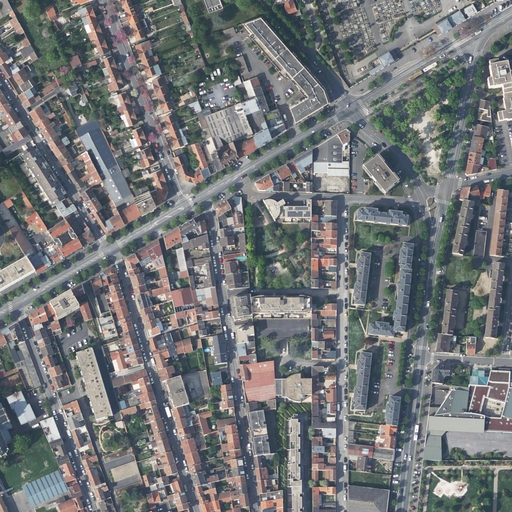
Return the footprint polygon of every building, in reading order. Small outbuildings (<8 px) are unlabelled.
[(12,10),(6,0),(0,0),(0,4),(0,5),(2,8),(0,8),(0,12),(1,14),(3,13),(4,15),(12,10)] [(132,5),(130,0),(122,0),(121,1),(121,2),(121,4),(122,4),(124,9),(132,5)] [(204,0),(209,12),(222,7),(219,0),(204,0)] [(294,4),(292,0),(291,0),(284,3),(288,14),(297,11),(294,4)] [(477,13),(472,4),(464,9),(469,17),(477,13)] [(82,8),(86,16),(93,13),(94,11),(93,9),(92,9),(91,5),(82,8)] [(127,16),(135,13),(132,5),(124,9),(126,13),(125,13),(126,15),(127,16)] [(465,20),(460,11),(460,10),(436,24),(442,33),(442,34),(459,24),(465,20)] [(94,13),(93,13),(86,16),(87,20),(88,24),(96,20),(95,18),(95,16),(96,15),(95,14),(94,13)] [(129,20),(130,24),(138,21),(135,13),(127,16),(127,17),(127,20),(129,20)] [(13,27),(14,27),(19,23),(16,17),(13,19),(9,21),(13,27)] [(295,123),(299,121),(318,110),(323,107),(330,103),(329,101),(325,88),(322,84),(321,85),(317,81),(318,80),(293,52),(292,53),(287,47),(288,46),(285,42),(284,43),(279,38),(280,37),(266,20),(265,22),(260,17),(240,25),(262,50),(260,52),(264,56),(266,54),(275,65),(274,67),(282,75),(284,73),(289,78),(290,77),(295,82),(294,84),(300,91),(293,98),(296,103),(289,107),(295,121),(295,123)] [(88,33),(91,31),(99,28),(100,27),(99,25),(98,24),(96,20),(88,24),(86,25),(85,25),(88,33)] [(133,32),(141,29),(140,25),(138,21),(130,24),(132,29),(131,30),(132,31),(133,32)] [(432,27),(438,36),(442,33),(436,24),(432,27)] [(223,31),(225,38),(235,34),(233,27),(223,31)] [(100,29),(99,28),(91,31),(93,35),(94,39),(102,36),(101,32),(102,31),(101,29),(100,29)] [(144,36),(141,29),(133,32),(133,33),(134,35),(134,36),(136,39),(144,36)] [(186,43),(190,42),(195,40),(192,32),(189,34),(182,36),(183,40),(185,41),(186,43)] [(96,44),(97,47),(105,44),(105,43),(106,42),(105,40),(104,40),(104,39),(102,36),(94,39),(96,44)] [(138,52),(138,53),(146,50),(143,42),(135,45),(137,49),(136,50),(137,52),(138,52)] [(106,44),(105,44),(97,47),(94,48),(95,52),(99,50),(100,55),(108,51),(107,48),(107,47),(107,46),(107,44),(106,44)] [(24,58),(29,54),(34,51),(31,45),(30,45),(26,47),(20,51),(21,54),(24,58)] [(12,48),(3,53),(0,55),(0,63),(9,58),(6,54),(7,53),(11,51),(11,50),(12,49),(12,48)] [(140,57),(141,61),(150,58),(149,56),(146,50),(138,53),(139,53),(138,55),(139,56),(140,57)] [(29,54),(33,62),(38,59),(34,51),(29,54)] [(398,59),(392,51),(389,53),(394,62),(398,59)] [(378,59),(381,64),(384,68),(394,62),(389,53),(389,52),(378,59)] [(264,56),(274,67),(275,65),(266,54),(264,56)] [(15,58),(13,55),(9,58),(0,63),(0,66),(1,68),(3,71),(9,67),(7,64),(15,58)] [(80,65),(76,55),(71,57),(68,58),(70,63),(73,68),(80,65)] [(156,55),(150,58),(141,61),(142,62),(143,65),(142,66),(143,68),(144,68),(152,65),(151,62),(158,60),(156,55)] [(103,59),(106,67),(114,64),(114,63),(115,62),(114,60),(113,59),(111,56),(103,59)] [(241,75),(248,72),(244,60),(242,56),(235,59),(241,75)] [(199,69),(202,68),(201,66),(204,65),(202,57),(198,59),(196,60),(199,69)] [(87,62),(81,65),(80,65),(73,68),(74,72),(96,64),(95,60),(88,63),(87,62)] [(503,88),(504,91),(511,90),(510,86),(511,86),(509,73),(511,72),(511,63),(508,65),(508,64),(499,65),(498,61),(489,63),(490,67),(491,73),(492,80),(488,81),(490,89),(494,88),(494,89),(503,88)] [(23,64),(18,67),(12,71),(9,67),(3,71),(4,73),(7,78),(10,76),(12,74),(23,68),(25,67),(23,64)] [(109,74),(117,71),(116,68),(116,67),(116,66),(116,64),(114,64),(106,67),(108,70),(109,74)] [(157,64),(152,65),(144,68),(145,69),(144,70),(145,72),(146,72),(146,74),(147,76),(155,73),(156,73),(160,71),(157,64)] [(381,64),(373,69),(369,71),(371,76),(384,68),(381,64)] [(18,83),(24,92),(30,88),(32,87),(33,86),(25,75),(27,74),(23,68),(12,74),(18,83)] [(110,77),(112,82),(120,79),(121,78),(120,76),(119,75),(117,71),(109,74),(110,77)] [(88,101),(86,97),(84,93),(83,91),(81,86),(81,85),(78,80),(77,78),(76,76),(76,75),(70,78),(73,85),(73,87),(69,89),(68,90),(67,91),(66,92),(69,94),(71,93),(72,97),(80,94),(81,95),(81,97),(80,98),(81,100),(80,101),(79,103),(80,105),(81,104),(82,105),(83,106),(84,106),(85,105),(86,104),(86,103),(85,102),(88,101)] [(155,88),(163,85),(168,83),(165,75),(152,80),(153,83),(153,85),(153,87),(155,88)] [(238,75),(232,78),(234,86),(238,85),(241,83),(238,75)] [(250,79),(263,115),(270,112),(263,91),(258,77),(250,79)] [(121,80),(120,79),(112,82),(114,86),(110,87),(112,91),(116,90),(123,87),(122,84),(122,83),(122,82),(122,80),(121,80)] [(256,97),(250,79),(244,81),(251,99),(256,97)] [(53,90),(54,89),(51,84),(43,89),(45,91),(45,92),(49,89),(51,87),(53,90)] [(157,93),(158,96),(166,93),(163,85),(155,88),(155,89),(154,90),(155,91),(156,92),(157,93)] [(34,95),(30,88),(24,92),(18,96),(20,98),(22,102),(33,95),(34,95)] [(511,120),(511,97),(511,98),(511,94),(511,90),(504,91),(504,95),(504,99),(506,112),(498,113),(500,121),(508,120),(508,121),(511,120)] [(110,101),(114,99),(118,98),(120,103),(128,99),(129,98),(128,96),(127,95),(125,92),(117,95),(116,92),(107,96),(110,101)] [(160,103),(161,104),(169,100),(166,93),(158,96),(159,100),(159,101),(159,103),(160,103)] [(41,97),(39,95),(35,98),(33,95),(22,102),(24,104),(26,107),(41,97)] [(244,101),(241,103),(245,115),(249,113),(254,111),(260,109),(256,97),(251,99),(244,101)] [(121,106),(117,107),(119,112),(120,112),(131,107),(130,104),(130,103),(130,102),(130,100),(128,100),(128,99),(120,103),(121,106)] [(172,108),(169,100),(161,104),(160,105),(161,107),(162,107),(164,111),(172,108)] [(196,113),(198,112),(201,110),(198,100),(188,104),(189,107),(193,106),(196,113)] [(0,115),(12,108),(9,103),(7,101),(0,105),(0,110),(0,111),(0,115)] [(480,106),(479,112),(482,112),(482,111),(487,112),(488,115),(491,115),(489,103),(481,102),(480,106)] [(32,117),(36,123),(51,113),(49,111),(48,111),(45,113),(42,108),(45,106),(46,105),(44,103),(29,112),(32,117)] [(241,103),(237,104),(203,116),(204,118),(206,124),(207,126),(208,128),(211,136),(211,138),(215,136),(217,136),(228,142),(232,141),(236,151),(235,151),(239,157),(243,155),(246,153),(242,146),(240,142),(242,141),(241,140),(243,139),(247,137),(252,134),(251,130),(250,127),(245,115),(241,103)] [(125,114),(126,118),(134,115),(135,114),(134,112),(133,111),(132,110),(131,107),(120,112),(121,115),(125,114)] [(0,127),(0,129),(1,132),(6,129),(19,120),(14,112),(12,108),(0,115),(0,120),(4,118),(6,121),(8,124),(4,126),(3,125),(0,127)] [(263,115),(268,128),(283,123),(281,117),(278,109),(270,112),(263,115)] [(53,112),(51,113),(36,123),(38,126),(40,130),(51,123),(48,119),(54,115),(53,112)] [(64,115),(71,127),(73,126),(67,113),(64,115)] [(166,124),(166,125),(174,121),(177,120),(176,115),(172,116),(172,115),(171,114),(163,117),(164,120),(165,121),(164,122),(165,124),(166,124)] [(134,115),(126,118),(128,122),(125,123),(127,127),(130,125),(130,126),(137,123),(136,119),(136,118),(136,116),(134,115)] [(390,123),(384,118),(383,119),(380,122),(387,127),(389,124),(390,123)] [(58,119),(51,123),(40,130),(43,135),(48,142),(58,136),(61,134),(60,132),(59,131),(56,133),(51,126),(55,124),(56,126),(61,123),(58,119)] [(96,119),(75,130),(77,133),(79,137),(100,126),(99,126),(98,124),(97,120),(96,119)] [(21,122),(19,120),(6,129),(10,134),(23,126),(21,122)] [(481,121),(477,120),(476,123),(476,126),(492,129),(492,123),(481,121)] [(168,130),(169,132),(177,129),(174,121),(166,125),(166,126),(167,128),(168,128),(168,130)] [(253,129),(251,130),(257,146),(264,142),(267,140),(271,138),(268,128),(265,121),(261,123),(263,129),(260,131),(255,134),(253,129)] [(283,123),(268,128),(271,138),(276,136),(276,135),(282,132),(287,130),(283,123)] [(11,134),(15,142),(28,134),(26,130),(23,126),(11,134)] [(73,136),(77,133),(75,130),(73,126),(71,127),(64,132),(66,135),(71,131),(73,136)] [(100,126),(79,137),(81,140),(86,151),(90,158),(96,169),(101,180),(104,185),(105,188),(106,189),(109,195),(110,197),(112,200),(116,208),(124,224),(133,219),(141,214),(140,213),(136,202),(130,190),(124,178),(122,174),(121,171),(120,171),(119,168),(117,164),(116,162),(114,158),(112,153),(110,149),(109,147),(108,144),(103,132),(101,130),(100,128),(100,126)] [(132,130),(135,138),(144,135),(143,134),(144,133),(143,131),(142,131),(141,129),(140,127),(132,130)] [(474,134),(473,138),(484,140),(486,141),(487,129),(478,127),(477,133),(474,132),(474,134)] [(172,140),(180,137),(177,129),(169,132),(170,134),(171,136),(170,138),(171,139),(172,140)] [(349,135),(350,134),(346,131),(342,133),(337,136),(343,146),(343,157),(345,157),(345,153),(349,153),(349,137),(349,135)] [(18,147),(22,153),(28,149),(25,144),(27,142),(27,141),(28,140),(31,138),(28,134),(15,142),(4,149),(3,150),(6,155),(18,147)] [(246,144),(243,139),(241,140),(242,141),(240,142),(242,146),(246,153),(252,149),(257,146),(252,134),(247,137),(249,143),(246,144)] [(144,135),(135,138),(138,145),(138,146),(146,143),(146,141),(145,139),(146,137),(145,136),(144,135)] [(67,140),(65,137),(62,139),(61,140),(58,136),(48,142),(50,145),(52,149),(67,140)] [(343,146),(337,136),(334,138),(330,140),(334,147),(335,147),(337,149),(343,146)] [(183,145),(180,137),(172,140),(172,142),(172,143),(174,144),(175,148),(183,145)] [(484,142),(484,140),(473,138),(472,141),(471,146),(482,148),(483,146),(484,146),(484,142)] [(70,142),(68,139),(67,140),(52,149),(54,153),(56,156),(63,152),(66,149),(64,146),(70,142)] [(349,176),(349,172),(330,172),(330,153),(331,153),(330,150),(334,147),(330,140),(320,146),(311,151),(311,164),(311,172),(311,174),(314,174),(327,174),(327,176),(349,176)] [(221,152),(219,147),(216,149),(222,167),(231,161),(239,157),(235,151),(236,151),(232,141),(228,142),(230,147),(221,152)] [(198,142),(191,144),(191,145),(194,153),(196,158),(199,167),(200,169),(207,166),(203,155),(198,142)] [(335,147),(334,147),(330,150),(331,153),(330,153),(330,172),(349,172),(349,163),(342,162),(343,157),(343,146),(337,149),(335,147)] [(481,151),(482,148),(471,146),(471,149),(470,154),(480,156),(481,157),(483,157),(484,157),(485,152),(481,151)] [(32,147),(28,149),(22,153),(20,154),(53,207),(56,206),(62,202),(69,198),(60,184),(53,174),(50,176),(47,170),(50,168),(43,158),(37,148),(34,150),(32,147)] [(136,154),(137,153),(141,152),(142,155),(143,158),(151,155),(152,154),(151,152),(150,151),(149,150),(148,147),(140,150),(139,148),(135,150),(136,154)] [(66,149),(63,152),(56,156),(60,161),(63,166),(69,162),(73,160),(66,149)] [(175,157),(173,158),(174,160),(175,162),(174,163),(175,165),(176,166),(184,163),(181,155),(184,154),(181,149),(173,152),(175,157)] [(210,154),(217,170),(219,169),(222,167),(216,149),(214,150),(215,152),(210,154)] [(83,157),(85,161),(90,158),(86,151),(81,154),(77,157),(79,160),(83,157)] [(302,169),(311,164),(311,151),(305,155),(300,158),(297,160),(293,162),(298,171),(300,175),(304,173),(302,169)] [(479,165),(481,157),(480,156),(470,154),(469,159),(467,165),(480,167),(480,166),(479,165)] [(143,159),(146,166),(154,163),(153,160),(153,159),(153,158),(152,156),(151,156),(151,155),(143,158),(143,159)] [(377,157),(363,168),(384,193),(397,182),(388,171),(377,157)] [(489,158),(484,157),(482,168),(488,169),(490,158),(489,158)] [(86,164),(88,168),(90,172),(96,169),(90,158),(85,161),(73,168),(67,172),(70,177),(74,183),(79,180),(77,177),(80,175),(77,171),(82,168),(81,167),(86,164)] [(490,158),(488,169),(489,169),(489,172),(497,170),(496,160),(490,158)] [(73,160),(69,162),(63,166),(64,168),(67,172),(73,168),(71,164),(74,162),(73,160)] [(293,174),(298,171),(293,162),(289,164),(285,166),(291,176),(293,180),(295,178),(293,174)] [(187,171),(187,170),(187,169),(189,168),(188,165),(185,166),(184,163),(176,166),(176,167),(176,169),(178,169),(179,172),(179,174),(187,171)] [(480,167),(467,165),(466,169),(465,175),(467,177),(489,172),(489,169),(488,169),(482,168),(480,167)] [(281,181),(291,176),(285,166),(280,169),(276,172),(281,181)] [(190,172),(187,171),(179,174),(181,178),(183,179),(183,180),(192,183),(192,182),(195,183),(200,180),(203,178),(200,169),(199,167),(189,170),(190,172)] [(127,168),(121,171),(122,174),(124,178),(130,175),(127,168)] [(91,187),(99,182),(101,180),(96,169),(90,172),(88,174),(83,177),(79,180),(74,183),(76,187),(78,190),(85,186),(85,185),(83,182),(92,176),(95,182),(90,185),(91,187)] [(160,169),(152,172),(155,180),(163,177),(163,176),(162,174),(162,173),(161,171),(160,169)] [(281,182),(281,181),(276,172),(273,174),(268,176),(273,185),(273,192),(279,193),(279,186),(277,184),(278,183),(278,184),(281,182)] [(273,185),(268,176),(262,180),(254,185),(259,192),(267,192),(273,192),(273,185)] [(155,180),(158,188),(166,185),(165,182),(165,181),(165,180),(164,178),(163,178),(163,177),(155,180)] [(147,209),(155,204),(149,192),(148,188),(146,184),(130,190),(136,202),(140,213),(147,209)] [(311,185),(307,184),(306,184),(306,190),(298,189),(297,193),(312,194),(311,185)] [(158,188),(149,192),(155,204),(156,205),(159,203),(163,201),(164,199),(165,200),(168,191),(167,190),(168,188),(167,187),(166,185),(158,188)] [(479,194),(477,187),(470,189),(468,199),(479,197),(479,194)] [(90,188),(87,189),(80,193),(82,196),(86,202),(106,189),(105,188),(102,190),(102,189),(94,194),(90,188)] [(98,201),(105,196),(109,195),(106,189),(86,202),(89,207),(92,212),(98,209),(102,207),(98,201)] [(468,199),(470,189),(463,191),(461,193),(461,195),(460,201),(463,202),(467,202),(467,201),(468,199)] [(497,190),(496,198),(507,200),(507,196),(508,192),(497,190)] [(242,215),(241,199),(239,199),(237,195),(233,197),(239,215),(240,215),(242,215)] [(506,203),(507,201),(507,200),(496,198),(495,206),(506,207),(506,203)] [(9,199),(3,203),(7,208),(13,204),(9,199)] [(115,214),(109,218),(115,229),(120,226),(124,224),(116,208),(112,200),(109,202),(115,214)] [(279,203),(276,204),(273,202),(272,201),(271,201),(270,201),(268,201),(266,201),(264,202),(263,202),(273,221),(274,220),(277,218),(278,216),(280,216),(280,219),(290,219),(291,220),(292,219),(297,219),(298,220),(299,219),(307,219),(307,220),(311,220),(311,217),(311,215),(311,207),(311,201),(306,201),(306,208),(287,208),(283,208),(282,206),(285,205),(282,201),(279,203)] [(325,217),(327,217),(336,218),(336,210),(336,202),(311,201),(311,207),(322,207),(322,205),(325,205),(325,217)] [(65,206),(62,202),(56,206),(58,210),(62,216),(64,218),(69,215),(76,210),(73,205),(66,209),(65,209),(64,206),(65,206)] [(231,210),(225,202),(221,204),(217,207),(216,209),(218,224),(226,219),(227,218),(224,214),(231,210)] [(468,203),(467,202),(463,202),(461,213),(458,228),(468,230),(470,220),(472,221),(472,217),(471,216),(473,204),(468,203)] [(50,247),(43,252),(52,266),(55,264),(59,261),(64,258),(48,232),(38,217),(30,204),(27,206),(33,215),(26,220),(29,225),(31,225),(34,222),(50,247)] [(107,218),(108,219),(109,218),(102,206),(102,207),(98,209),(101,214),(102,213),(100,210),(102,210),(106,218),(107,218)] [(506,210),(506,207),(495,206),(495,213),(505,214),(506,210)] [(105,221),(101,214),(98,209),(92,212),(98,221),(105,233),(108,233),(112,231),(115,229),(109,218),(108,219),(105,221)] [(356,222),(381,224),(382,215),(377,214),(377,211),(370,210),(364,210),(363,213),(357,212),(356,222)] [(388,215),(382,215),(381,224),(406,227),(407,218),(401,217),(402,214),(394,213),(389,212),(388,215)] [(511,215),(505,214),(495,213),(494,221),(504,222),(504,220),(505,218),(505,216),(511,217),(511,216),(511,215)] [(72,221),(69,215),(64,218),(65,221),(82,248),(87,245),(94,241),(94,239),(84,222),(82,223),(84,226),(82,227),(86,232),(83,234),(75,221),(74,220),(72,221)] [(233,216),(233,217),(235,228),(242,227),(240,215),(239,215),(236,216),(233,216)] [(81,217),(75,221),(83,234),(86,232),(82,227),(84,226),(82,223),(84,222),(81,217)] [(196,219),(193,221),(200,234),(206,231),(204,219),(200,217),(196,219)] [(233,217),(227,218),(226,219),(228,229),(235,228),(233,217)] [(48,232),(64,258),(70,255),(82,248),(65,221),(48,232)] [(196,233),(199,239),(207,236),(206,231),(200,234),(193,221),(184,226),(179,229),(181,242),(182,245),(188,243),(185,238),(192,234),(192,235),(196,233)] [(504,224),(504,222),(494,221),(493,228),(510,230),(510,229),(503,228),(504,224)] [(317,230),(317,224),(311,224),(311,231),(317,232),(321,232),(336,232),(336,227),(336,225),(327,224),(326,224),(326,229),(323,229),(323,230),(317,230)] [(9,230),(19,246),(24,243),(14,227),(9,230)] [(243,227),(242,227),(235,228),(228,229),(219,231),(220,235),(220,239),(229,237),(231,237),(230,233),(234,232),(244,230),(243,227)] [(465,242),(468,230),(458,228),(455,239),(452,254),(463,256),(465,246),(466,247),(467,243),(465,242)] [(510,231),(510,230),(493,228),(492,235),(502,236),(503,231),(510,232),(510,231)] [(166,251),(181,242),(179,229),(170,234),(163,238),(166,251)] [(473,257),(474,257),(482,258),(485,233),(476,232),(473,257)] [(188,243),(199,239),(196,233),(192,235),(192,234),(185,238),(188,243)] [(231,251),(222,252),(222,255),(223,257),(246,253),(244,235),(235,236),(233,236),(234,239),(238,238),(240,251),(231,253),(231,251)] [(502,239),(502,236),(492,235),(491,242),(508,244),(508,243),(502,242),(502,239)] [(202,251),(209,249),(208,242),(207,236),(199,239),(188,243),(182,245),(183,249),(183,252),(189,250),(201,246),(202,251)] [(233,236),(231,237),(229,237),(220,239),(221,242),(221,248),(234,245),(233,236)] [(162,258),(158,241),(151,245),(144,249),(156,270),(158,270),(164,268),(162,258)] [(508,245),(508,244),(491,242),(490,249),(501,250),(501,248),(501,245),(508,246),(508,245)] [(399,270),(400,271),(410,272),(412,259),(413,246),(403,245),(402,252),(400,252),(398,263),(400,263),(399,270)] [(156,270),(144,249),(139,252),(134,255),(138,263),(141,268),(143,272),(143,274),(156,270)] [(180,272),(187,270),(185,264),(183,252),(183,249),(176,250),(180,272)] [(500,252),(501,250),(490,249),(489,256),(507,258),(507,257),(500,256),(500,252)] [(24,254),(26,259),(34,272),(36,275),(41,272),(46,269),(37,255),(34,257),(30,250),(24,254)] [(43,252),(37,255),(46,269),(49,267),(52,266),(43,252)] [(203,255),(204,260),(205,266),(211,264),(209,253),(203,255)] [(246,253),(223,257),(223,261),(224,264),(237,262),(241,261),(243,261),(244,261),(246,261),(246,253)] [(358,272),(357,279),(367,281),(370,255),(360,254),(359,261),(357,261),(357,264),(356,272),(358,272)] [(136,265),(138,263),(134,255),(129,258),(126,260),(125,263),(126,267),(127,272),(136,270),(135,267),(136,266),(136,265)] [(0,274),(0,291),(17,282),(20,280),(28,276),(34,272),(26,259),(0,274)] [(204,260),(191,262),(192,268),(205,266),(204,260)] [(328,267),(336,267),(336,261),(323,260),(311,260),(311,273),(317,273),(317,266),(317,263),(323,263),(322,265),(327,265),(327,267),(328,267)] [(237,265),(237,262),(224,264),(225,270),(226,275),(239,273),(238,271),(238,270),(235,271),(234,266),(237,265)] [(206,271),(207,277),(213,275),(212,269),(211,264),(205,266),(192,268),(187,270),(188,278),(192,277),(192,273),(204,270),(205,271),(206,271)] [(493,264),(490,290),(500,291),(502,282),(503,282),(503,280),(503,278),(502,278),(503,265),(493,264)] [(110,279),(113,287),(119,285),(114,269),(112,268),(108,271),(104,273),(107,281),(110,279)] [(160,280),(161,280),(167,278),(164,268),(158,270),(160,280)] [(138,269),(136,270),(127,272),(128,275),(129,279),(140,275),(139,274),(138,269)] [(187,270),(180,272),(182,279),(188,277),(187,270)] [(398,288),(396,301),(408,302),(410,286),(411,272),(410,272),(400,271),(398,284),(396,283),(396,288),(398,288)] [(108,285),(107,281),(104,273),(101,275),(99,276),(102,286),(102,287),(108,285)] [(242,288),(239,273),(226,275),(226,281),(228,290),(242,288)] [(323,273),(317,273),(311,273),(311,282),(318,282),(318,278),(318,275),(323,275),(323,273)] [(144,283),(141,275),(140,275),(129,279),(131,284),(133,289),(145,285),(155,282),(154,279),(153,278),(150,279),(150,280),(146,281),(146,283),(144,283)] [(194,286),(193,278),(192,277),(188,278),(189,279),(190,289),(191,292),(207,289),(215,287),(214,281),(213,275),(207,277),(207,280),(204,281),(205,284),(194,286)] [(99,289),(102,286),(99,276),(94,279),(90,281),(95,295),(96,295),(100,294),(99,289)] [(364,306),(367,281),(357,279),(356,286),(354,286),(354,291),(353,297),(355,298),(354,305),(364,306)] [(110,293),(107,294),(104,295),(105,297),(111,295),(121,292),(120,288),(119,285),(113,287),(109,288),(110,293)] [(146,290),(145,285),(133,289),(134,292),(135,297),(150,292),(149,290),(146,290)] [(75,290),(70,293),(75,300),(80,298),(82,299),(86,297),(82,286),(75,290)] [(158,305),(157,302),(151,304),(150,303),(147,304),(145,298),(148,297),(149,297),(151,298),(164,294),(167,302),(171,301),(174,314),(184,312),(195,310),(191,292),(190,289),(179,292),(177,292),(170,294),(168,286),(163,287),(155,290),(150,292),(135,297),(137,302),(140,311),(158,305)] [(210,307),(217,306),(216,294),(215,287),(207,289),(210,307)] [(195,310),(210,307),(207,289),(191,292),(192,299),(195,310)] [(499,300),(500,291),(490,290),(487,312),(498,313),(499,304),(500,304),(501,302),(501,300),(499,300)] [(446,299),(444,313),(455,315),(456,305),(457,305),(458,301),(457,301),(458,293),(447,291),(446,299)] [(112,298),(113,302),(123,299),(122,295),(121,292),(111,295),(105,297),(105,298),(106,300),(108,299),(112,298)] [(76,309),(79,306),(78,305),(75,300),(70,293),(67,294),(59,299),(49,305),(55,314),(57,320),(57,321),(76,309)] [(252,320),(251,316),(250,305),(250,300),(250,297),(231,299),(232,311),(234,322),(242,321),(248,320),(252,320)] [(101,310),(100,305),(98,306),(101,314),(110,312),(109,309),(107,304),(106,300),(105,298),(102,299),(104,305),(102,306),(103,309),(101,310)] [(259,298),(250,300),(250,305),(251,316),(307,316),(307,314),(311,314),(311,313),(311,311),(311,300),(303,298),(299,298),(299,299),(291,299),(270,299),(263,299),(263,298),(259,298)] [(114,307),(109,309),(110,312),(126,307),(124,302),(123,299),(113,302),(114,307)] [(394,319),(393,328),(393,332),(394,332),(404,333),(406,313),(408,302),(396,301),(395,314),(393,314),(392,318),(394,319)] [(78,305),(79,306),(85,322),(92,319),(87,302),(82,304),(78,305)] [(163,309),(161,304),(158,305),(140,311),(142,318),(144,325),(161,319),(160,316),(154,318),(154,319),(152,312),(163,309)] [(47,319),(55,314),(49,305),(46,307),(43,309),(47,319)] [(210,310),(211,314),(218,312),(218,308),(217,306),(210,307),(195,310),(196,316),(198,316),(201,315),(201,312),(207,311),(210,310)] [(116,313),(118,320),(119,323),(120,322),(130,319),(127,311),(126,307),(110,312),(111,314),(116,313)] [(48,322),(47,319),(43,309),(40,310),(36,313),(33,315),(30,316),(29,317),(29,319),(31,325),(34,332),(43,329),(46,328),(45,323),(48,322)] [(194,321),(196,321),(196,316),(195,310),(184,312),(186,318),(186,322),(188,322),(187,317),(190,317),(193,316),(194,321)] [(181,319),(186,318),(184,312),(174,314),(177,325),(179,325),(180,324),(179,319),(181,319)] [(199,320),(198,316),(196,316),(196,321),(197,322),(219,319),(219,315),(218,312),(211,314),(207,314),(205,315),(205,318),(201,318),(202,320),(199,320)] [(497,323),(498,313),(487,312),(484,338),(495,339),(496,326),(498,327),(498,324),(498,323),(497,323)] [(454,322),(455,315),(444,313),(443,322),(442,335),(452,336),(453,327),(455,327),(455,323),(454,322)] [(169,316),(173,330),(178,329),(177,325),(174,314),(169,316)] [(105,340),(118,336),(117,336),(116,331),(114,324),(113,322),(111,316),(104,318),(103,317),(100,319),(98,319),(105,340)] [(162,318),(161,319),(144,325),(145,329),(146,332),(150,330),(156,328),(155,324),(160,322),(163,321),(162,318)] [(120,322),(123,334),(133,331),(131,324),(130,319),(120,322)] [(220,323),(219,319),(197,322),(197,325),(198,330),(199,332),(205,331),(204,330),(204,327),(203,324),(205,323),(205,324),(213,323),(214,324),(217,323),(218,324),(220,323)] [(317,320),(316,320),(311,320),(311,330),(318,330),(323,330),(323,326),(317,326),(317,324),(317,320)] [(164,333),(160,322),(155,324),(156,328),(157,328),(160,334),(164,333)] [(58,323),(50,326),(50,328),(52,332),(60,329),(58,323)] [(393,338),(394,332),(393,332),(393,328),(388,328),(388,324),(375,323),(375,326),(368,325),(367,335),(380,337),(393,338)] [(16,343),(17,345),(24,342),(18,325),(15,325),(12,327),(8,329),(13,340),(13,341),(16,339),(17,342),(16,343)] [(194,331),(198,330),(197,325),(194,326),(184,329),(185,331),(187,331),(189,337),(190,336),(191,338),(192,337),(192,336),(190,332),(194,331)] [(45,330),(50,328),(50,326),(46,328),(43,329),(34,332),(35,337),(38,342),(48,338),(45,330)] [(150,330),(152,337),(160,334),(157,328),(156,328),(150,330)] [(236,336),(237,345),(248,343),(247,337),(253,336),(252,328),(235,331),(236,336)] [(10,342),(13,340),(8,329),(5,331),(1,333),(6,344),(7,345),(9,351),(11,355),(15,353),(10,342)] [(318,331),(318,330),(311,330),(311,342),(319,342),(321,342),(321,340),(317,340),(317,331),(318,331)] [(120,340),(119,340),(119,341),(120,343),(135,338),(134,334),(133,331),(123,334),(124,339),(120,340)] [(323,339),(336,339),(336,333),(334,333),(333,333),(333,331),(323,331),(323,332),(323,337),(323,339)] [(173,333),(170,334),(177,355),(182,354),(183,357),(185,357),(184,354),(181,343),(179,343),(176,344),(173,333)] [(166,335),(162,336),(163,340),(166,347),(167,352),(169,357),(171,363),(172,366),(179,363),(177,355),(170,334),(166,335)] [(452,337),(452,336),(442,335),(438,335),(437,342),(436,351),(438,353),(449,354),(450,342),(456,343),(456,338),(452,337)] [(222,336),(212,338),(213,346),(223,345),(223,341),(222,336)] [(467,345),(466,354),(471,355),(474,355),(476,338),(466,337),(466,345),(467,345)] [(50,343),(48,338),(38,342),(39,345),(40,348),(46,346),(56,342),(55,341),(50,343)] [(126,345),(127,348),(138,345),(136,341),(135,338),(120,343),(121,346),(126,345)] [(158,350),(154,339),(149,341),(150,346),(153,354),(154,357),(167,352),(166,347),(158,350)] [(181,343),(184,354),(192,352),(189,340),(185,342),(181,343)] [(25,367),(33,387),(34,388),(40,386),(32,364),(24,342),(17,345),(19,352),(15,353),(11,355),(17,369),(17,370),(25,367)] [(237,345),(236,345),(237,350),(237,353),(239,353),(240,357),(247,356),(246,350),(254,348),(254,342),(248,343),(237,345)] [(319,347),(319,352),(321,352),(326,352),(327,352),(327,351),(329,351),(329,347),(329,342),(321,342),(319,342),(311,342),(311,347),(319,347)] [(127,348),(129,352),(129,355),(140,351),(138,347),(138,345),(127,348)] [(223,345),(213,346),(214,356),(225,355),(224,349),(223,345)] [(48,351),(46,346),(40,348),(42,353),(44,359),(51,356),(56,355),(55,352),(50,353),(49,351),(48,351)] [(93,349),(76,354),(79,362),(83,376),(85,385),(102,380),(93,349)] [(120,372),(128,369),(126,363),(124,356),(123,354),(122,351),(110,355),(112,362),(114,361),(117,360),(118,361),(117,361),(120,372)] [(131,359),(127,360),(128,362),(142,358),(141,354),(140,351),(129,355),(131,359)] [(162,359),(169,357),(167,352),(154,357),(156,363),(158,370),(167,367),(166,363),(164,363),(162,359)] [(357,374),(357,382),(367,383),(371,355),(360,354),(359,361),(357,361),(356,366),(355,374),(357,374)] [(225,355),(214,356),(215,365),(226,364),(226,359),(225,355)] [(52,360),(51,356),(44,359),(46,364),(48,371),(55,368),(53,364),(57,363),(56,359),(52,360)] [(133,368),(144,364),(142,360),(142,358),(128,362),(129,365),(132,364),(133,368)] [(246,374),(248,373),(273,370),(273,361),(256,364),(250,364),(239,366),(241,380),(242,382),(247,381),(247,380),(249,380),(249,378),(247,378),(246,374)] [(65,369),(64,365),(60,366),(55,368),(48,371),(49,374),(51,379),(60,375),(63,374),(62,373),(61,373),(61,371),(65,369)] [(433,375),(432,384),(442,385),(443,378),(445,376),(454,377),(455,366),(438,365),(433,370),(433,375)] [(162,382),(171,380),(170,375),(175,373),(173,367),(158,372),(162,382)] [(323,367),(311,367),(311,377),(317,377),(317,374),(317,372),(323,372),(323,367)] [(511,368),(491,368),(488,384),(487,387),(490,387),(489,391),(487,399),(505,404),(502,418),(511,419),(511,368)] [(132,383),(133,383),(148,378),(147,374),(146,370),(134,374),(111,381),(113,389),(117,387),(132,383)] [(211,398),(210,396),(209,389),(206,370),(198,372),(204,400),(211,398)] [(256,403),(267,401),(275,400),(274,396),(274,388),(274,384),(273,380),(273,370),(248,373),(249,378),(249,380),(247,380),(247,381),(242,382),(245,404),(256,403)] [(212,388),(219,387),(221,387),(219,380),(218,374),(210,375),(212,388)] [(65,387),(60,375),(51,379),(54,385),(56,391),(65,387)] [(279,380),(273,380),(274,384),(274,388),(274,396),(277,396),(281,396),(281,398),(285,398),(288,398),(292,400),(291,401),(292,402),(295,403),(299,403),(299,399),(303,399),(303,398),(303,396),(306,396),(311,396),(311,391),(311,381),(307,381),(307,380),(305,380),(303,380),(303,381),(303,383),(301,383),(301,381),(300,381),(299,376),(298,376),(295,376),(292,377),(293,379),(289,381),(285,381),(279,380)] [(181,381),(180,377),(174,379),(171,380),(165,381),(166,385),(168,390),(170,398),(168,398),(170,404),(172,410),(183,407),(188,405),(181,381)] [(132,383),(133,385),(138,384),(140,388),(141,388),(150,385),(149,380),(148,378),(133,383),(132,383)] [(103,380),(86,385),(89,395),(93,410),(97,420),(113,416),(103,380)] [(364,411),(367,383),(357,382),(356,389),(353,389),(353,395),(352,402),(354,402),(353,410),(364,411)] [(132,398),(135,398),(152,392),(151,388),(150,385),(141,388),(142,393),(132,396),(132,398)] [(219,387),(222,403),(232,401),(231,393),(230,385),(221,387),(219,387)] [(499,417),(499,419),(490,418),(480,416),(484,398),(487,399),(489,391),(486,390),(487,387),(468,386),(468,388),(451,386),(451,391),(441,405),(441,415),(439,414),(439,408),(429,408),(427,419),(426,431),(430,431),(430,437),(426,437),(425,437),(422,461),(441,461),(441,437),(439,437),(439,434),(445,420),(464,421),(464,430),(483,431),(511,433),(511,419),(502,418),(499,417)] [(335,393),(335,389),(329,390),(330,393),(326,393),(326,401),(330,401),(335,401),(335,393)] [(317,399),(317,390),(311,391),(311,396),(311,403),(311,404),(317,404),(319,404),(320,404),(320,400),(317,400),(317,399)] [(21,392),(6,399),(11,411),(13,410),(20,426),(35,419),(29,405),(27,406),(26,404),(21,392)] [(153,396),(152,392),(135,398),(136,400),(138,400),(138,399),(140,399),(141,401),(148,399),(149,403),(155,401),(153,396)] [(387,418),(386,426),(396,427),(398,411),(400,399),(389,398),(388,405),(386,405),(384,418),(387,418)] [(268,410),(269,410),(275,409),(275,400),(267,401),(268,410)] [(124,401),(122,402),(118,403),(120,411),(126,409),(124,401)] [(144,422),(145,425),(151,423),(161,420),(158,411),(155,401),(149,403),(142,405),(139,405),(141,410),(146,408),(147,409),(148,409),(149,410),(147,410),(147,411),(146,411),(147,415),(148,415),(149,418),(150,420),(144,422)] [(221,410),(226,409),(233,408),(233,404),(232,401),(222,403),(221,403),(220,403),(221,410)] [(74,410),(76,416),(81,414),(77,402),(62,407),(63,410),(70,408),(71,410),(73,409),(74,410)] [(0,458),(0,459),(1,459),(1,458),(2,458),(3,459),(4,459),(5,457),(5,456),(6,457),(7,456),(6,455),(6,454),(7,453),(7,451),(9,451),(9,450),(7,450),(7,447),(6,445),(10,443),(11,444),(12,443),(11,443),(12,442),(13,442),(12,441),(9,436),(10,436),(9,435),(7,430),(11,429),(12,429),(12,428),(12,427),(11,427),(9,424),(10,424),(9,422),(10,422),(10,421),(9,421),(4,411),(5,411),(5,409),(4,410),(3,409),(1,405),(2,405),(1,404),(0,404),(0,403),(0,458)] [(257,412),(256,403),(245,404),(246,408),(247,414),(257,412)] [(329,410),(329,414),(335,414),(335,407),(335,403),(330,403),(326,404),(326,410),(329,410)] [(135,407),(126,409),(120,411),(122,417),(136,413),(137,412),(135,407)] [(184,410),(183,407),(172,410),(170,411),(172,416),(174,422),(190,417),(193,416),(192,412),(187,414),(184,415),(182,410),(184,410)] [(260,430),(250,432),(250,435),(250,436),(250,439),(261,437),(263,456),(269,455),(267,440),(266,433),(265,425),(263,411),(257,412),(260,430)] [(211,412),(203,413),(202,413),(197,415),(199,421),(199,424),(201,429),(202,431),(202,433),(203,436),(206,435),(209,434),(211,434),(209,430),(207,430),(206,424),(204,418),(210,416),(211,415),(211,412)] [(257,412),(247,414),(248,422),(249,422),(249,428),(249,432),(250,432),(260,430),(257,412)] [(73,417),(66,419),(68,424),(71,431),(81,428),(85,426),(81,414),(76,416),(73,417)] [(293,420),(291,420),(291,479),(290,479),(290,482),(292,482),(293,482),(296,482),(298,482),(299,481),(299,479),(303,479),(302,436),(302,420),(297,420),(297,418),(297,414),(293,415),(293,416),(292,417),(291,417),(291,418),(291,419),(292,420),(293,420)] [(192,423),(190,417),(174,422),(175,426),(177,431),(187,428),(190,427),(193,426),(192,423)] [(50,429),(51,431),(56,429),(53,420),(53,418),(40,423),(42,429),(44,428),(44,426),(47,425),(49,429),(50,429)] [(216,422),(217,429),(218,429),(236,426),(235,418),(216,422)] [(319,422),(318,418),(317,418),(311,418),(311,429),(323,429),(335,429),(335,424),(319,424),(319,422)] [(151,426),(154,436),(165,432),(163,426),(161,420),(151,423),(151,426)] [(483,434),(483,431),(464,430),(464,421),(445,420),(439,434),(439,437),(441,437),(444,431),(483,434)] [(225,432),(226,436),(237,434),(236,429),(236,426),(218,429),(219,433),(220,433),(225,432)] [(385,429),(384,436),(392,437),(392,432),(396,432),(396,429),(396,427),(386,426),(380,426),(380,429),(384,430),(384,429),(385,429)] [(78,433),(82,431),(81,428),(71,431),(73,436),(75,442),(82,440),(82,438),(80,439),(78,433)] [(189,435),(188,429),(187,428),(177,431),(178,435),(179,438),(189,435)] [(10,433),(13,440),(20,436),(17,429),(10,433)] [(46,437),(49,444),(61,439),(59,437),(56,429),(51,431),(52,435),(46,437)] [(335,433),(335,429),(323,429),(323,438),(335,438),(335,433)] [(156,441),(151,443),(151,445),(167,440),(166,436),(165,432),(154,436),(156,441)] [(226,436),(227,444),(238,442),(238,438),(237,434),(226,436)] [(190,438),(189,435),(179,438),(180,440),(181,443),(191,440),(190,438)] [(374,445),(374,448),(394,450),(394,444),(395,437),(392,437),(384,436),(380,436),(379,439),(384,440),(385,441),(385,444),(383,445),(379,444),(379,445),(374,445)] [(89,437),(82,440),(75,442),(78,449),(92,444),(89,437)] [(261,437),(250,439),(251,442),(252,442),(253,449),(252,449),(253,457),(263,456),(261,437)] [(311,438),(311,447),(321,447),(321,442),(321,441),(325,441),(325,438),(323,438),(311,438)] [(56,447),(63,445),(62,442),(61,439),(49,444),(51,450),(52,452),(54,451),(53,449),(56,447)] [(195,448),(192,439),(191,440),(181,443),(183,450),(184,456),(201,451),(204,450),(207,450),(205,445),(195,448)] [(157,447),(160,456),(171,453),(169,445),(167,440),(151,445),(152,447),(153,446),(154,448),(157,447)] [(228,452),(233,452),(240,450),(239,446),(238,442),(227,444),(228,452)] [(93,448),(92,444),(78,449),(79,453),(83,452),(93,448)] [(66,454),(63,445),(56,447),(61,458),(67,456),(66,454)] [(355,445),(348,445),(348,456),(371,459),(376,459),(393,461),(393,456),(394,450),(374,448),(355,445)] [(133,454),(132,450),(131,447),(103,458),(105,463),(133,454)] [(229,458),(230,462),(241,460),(240,456),(240,450),(233,452),(234,457),(229,458)] [(205,464),(204,462),(199,463),(197,455),(201,453),(201,451),(184,456),(186,461),(188,467),(199,465),(205,464)] [(163,466),(158,467),(159,470),(163,468),(164,468),(175,465),(173,459),(171,453),(160,456),(158,457),(155,457),(156,460),(161,458),(163,466)] [(255,469),(261,468),(265,468),(264,460),(272,459),(272,457),(272,455),(269,455),(263,456),(253,457),(254,463),(255,469)] [(55,459),(59,468),(62,467),(63,466),(70,464),(67,457),(67,456),(61,458),(58,459),(57,458),(55,459)] [(89,459),(82,461),(84,466),(86,472),(93,470),(95,469),(100,467),(99,464),(94,466),(92,463),(98,461),(96,456),(89,459)] [(357,465),(356,472),(357,472),(370,474),(371,468),(371,465),(370,465),(371,459),(348,456),(348,460),(357,461),(358,461),(358,463),(357,463),(357,465)] [(231,470),(232,470),(242,468),(242,464),(241,460),(230,462),(224,463),(225,471),(227,470),(227,466),(228,465),(230,464),(231,470)] [(139,474),(136,463),(136,462),(111,471),(115,483),(139,474)] [(63,476),(64,479),(74,475),(71,469),(70,464),(63,466),(64,470),(66,475),(63,476)] [(164,468),(167,476),(168,476),(178,473),(176,468),(175,465),(164,468)] [(201,471),(199,465),(188,467),(190,472),(191,476),(207,472),(211,471),(210,469),(201,471)] [(226,476),(226,477),(227,479),(244,476),(243,472),(242,468),(232,470),(233,475),(226,476)] [(265,468),(261,468),(255,469),(256,474),(257,482),(267,480),(265,468)] [(61,471),(60,469),(20,488),(29,508),(69,490),(64,479),(63,476),(61,471)] [(95,476),(93,470),(86,472),(88,477),(90,481),(99,478),(98,475),(95,476)] [(335,475),(335,470),(328,470),(325,470),(325,481),(335,480),(335,475)] [(207,474),(207,472),(191,476),(193,483),(194,487),(213,483),(218,481),(217,477),(217,476),(209,478),(210,480),(208,481),(207,482),(204,483),(202,476),(205,475),(205,474),(207,474)] [(74,480),(76,480),(74,475),(64,479),(69,490),(78,485),(76,482),(71,484),(72,486),(70,486),(69,483),(74,480)] [(155,485),(158,484),(157,481),(151,482),(149,476),(143,478),(146,488),(149,487),(155,485)] [(235,481),(236,487),(245,486),(244,481),(244,476),(227,479),(226,479),(227,482),(235,481)] [(179,478),(169,481),(168,482),(166,477),(164,477),(161,478),(157,480),(157,481),(158,484),(159,488),(164,487),(164,486),(172,484),(180,481),(179,478)] [(101,484),(99,478),(90,481),(91,485),(94,492),(107,487),(106,483),(101,484)] [(356,480),(348,479),(347,486),(355,487),(372,489),(380,490),(380,486),(380,484),(381,480),(373,479),(372,485),(356,483),(356,480)] [(270,480),(267,480),(257,482),(258,487),(259,494),(265,493),(278,492),(278,485),(273,486),(273,489),(265,490),(265,487),(271,486),(270,480)] [(174,492),(175,495),(183,492),(182,486),(180,481),(172,484),(172,486),(175,485),(177,491),(174,492)] [(301,486),(292,486),(292,495),(293,495),(293,511),(304,511),(304,486),(305,481),(303,483),(301,483),(301,486)] [(144,488),(142,482),(115,491),(118,497),(144,488)] [(195,490),(196,494),(202,492),(201,488),(207,486),(208,491),(214,489),(213,483),(194,487),(195,490)] [(73,495),(80,493),(78,485),(69,490),(70,494),(72,493),(73,495)] [(231,491),(229,492),(230,498),(246,495),(246,490),(245,486),(236,487),(236,492),(231,493),(231,491)] [(386,511),(389,491),(380,490),(372,489),(355,487),(347,486),(347,511),(386,511)] [(108,490),(107,487),(94,492),(95,497),(98,503),(105,500),(102,493),(104,492),(108,490)] [(202,495),(206,494),(209,493),(210,496),(216,494),(215,493),(214,489),(208,491),(202,492),(196,494),(197,496),(198,499),(203,498),(202,495)] [(275,495),(276,499),(276,500),(282,500),(282,491),(278,492),(265,493),(266,497),(274,495),(275,495)] [(160,492),(152,494),(155,504),(160,502),(160,499),(162,498),(160,492)] [(151,505),(155,504),(152,494),(146,496),(149,505),(151,505)] [(204,497),(203,498),(198,499),(199,503),(200,507),(218,502),(226,500),(224,494),(216,496),(216,495),(216,494),(210,496),(210,498),(211,500),(206,501),(205,499),(204,497)] [(242,505),(232,507),(233,510),(239,509),(243,508),(248,507),(247,501),(246,495),(230,498),(231,501),(241,499),(242,505)] [(320,499),(320,495),(317,495),(312,495),(312,500),(312,507),(318,506),(321,506),(321,503),(320,503),(320,499)] [(8,511),(3,501),(2,497),(3,497),(2,496),(0,496),(0,511),(8,511)] [(73,500),(73,499),(66,503),(63,497),(55,501),(58,506),(57,506),(59,511),(78,511),(73,500)] [(176,507),(177,507),(187,503),(186,500),(185,497),(175,500),(174,500),(176,507)] [(81,504),(78,498),(73,500),(78,511),(83,509),(81,504)] [(111,498),(106,499),(105,500),(98,503),(100,508),(101,511),(104,511),(107,511),(107,509),(108,508),(106,504),(112,502),(111,498)] [(231,501),(230,498),(226,500),(218,502),(200,507),(202,511),(201,511),(214,511),(215,511),(220,511),(218,504),(231,501)] [(268,501),(260,502),(261,506),(261,510),(269,509),(269,507),(268,501)] [(177,507),(178,511),(184,510),(189,509),(188,505),(187,503),(177,507)]
